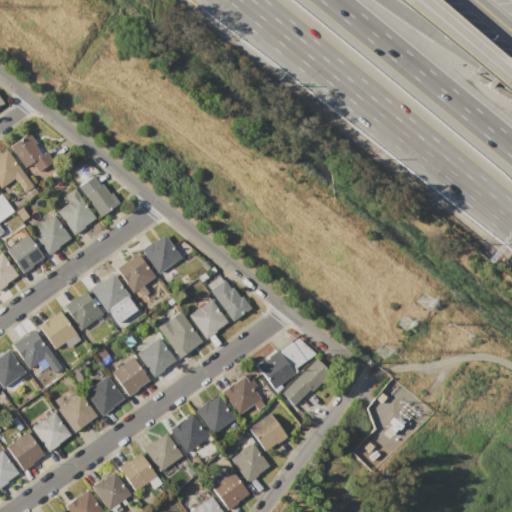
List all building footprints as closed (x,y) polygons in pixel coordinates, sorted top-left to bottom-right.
[(51,160),(29,175),(8,145),(31,130),(51,160)] [(0,150),(5,147),(36,192),(24,200),(10,179),(0,186),(0,150)] [(77,185),(96,171),(118,203),(98,216),(77,185)] [(72,188),(93,220),(72,234),(51,203),(72,188)] [(46,254),(29,229),(51,214),(68,239),(46,254)] [(4,249),(26,234),(41,257),(20,271),(4,249)] [(162,235),(178,258),(157,272),(141,249),(162,235)] [(153,275),(131,290),(115,267),(137,252),(153,275)] [(0,286),(0,253),(16,276),(0,286)] [(111,273),(126,297),(105,311),(89,288),(111,273)] [(208,289),(226,277),(247,309),(230,320),(208,289)] [(99,313),(77,328),(61,305),(84,290),(99,313)] [(203,338),(187,313),(209,298),(225,323),(203,338)] [(57,311),(73,334),(52,349),(36,325),(57,311)] [(160,334),(183,318),(199,341),(176,357),(160,334)] [(59,367),(37,382),(10,343),(32,328),(59,367)] [(152,376),(135,352),(157,337),(173,361),(152,376)] [(97,359),(92,351),(99,347),(104,354),(97,359)] [(0,353),(7,349),(22,372),(0,387),(0,353)] [(272,388),(256,365),(277,351),(292,374),(272,388)] [(110,371),(131,357),(146,380),(125,394),(110,371)] [(280,392),(314,359),(327,372),(293,405),(280,392)] [(100,415),(83,390),(104,376),(121,401),(100,415)] [(242,376),(258,399),(236,413),(220,390),(242,376)] [(56,408),(78,393),(94,416),(71,431),(56,408)] [(216,395),(233,419),(211,433),(195,410),(216,395)] [(45,450),(29,426),(51,411),(67,435),(45,450)] [(206,435),(183,451),(167,428),(190,413),(206,435)] [(268,413),(284,436),(263,450),(247,427),(268,413)] [(5,446),(26,432),(40,454),(20,468),(5,446)] [(163,432),(180,456),(158,471),(142,447),(163,432)] [(229,458),(251,443),(266,465),(244,480),(229,458)] [(0,485),(0,450),(17,474),(0,485)] [(153,475),(132,489),(116,467),(138,452),(153,475)] [(227,509),(210,484),(230,471),(246,495),(227,509)] [(112,472),(128,495),(106,509),(90,486),(112,472)] [(101,511),(67,511),(63,505),(86,490),(101,511)] [(187,511),(209,496),(219,511),(187,511)]
